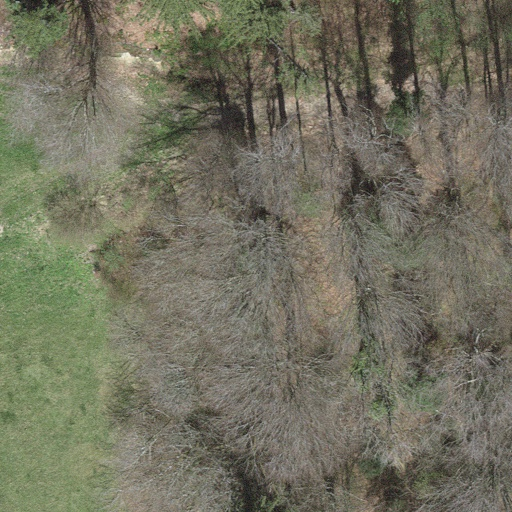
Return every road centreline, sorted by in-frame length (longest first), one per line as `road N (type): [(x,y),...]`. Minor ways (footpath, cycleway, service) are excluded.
road 1 (track): [(511,57),(338,105),(183,125),(0,224)]
road 2 (track): [(183,125),(81,80),(0,76)]
